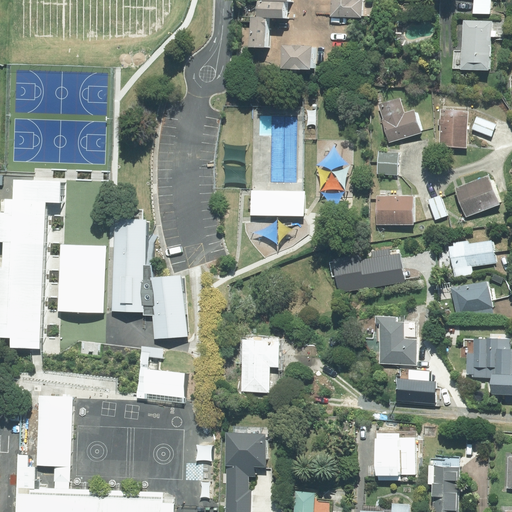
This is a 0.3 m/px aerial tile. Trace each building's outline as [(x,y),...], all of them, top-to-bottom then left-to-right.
[(250,20),(248,49),(265,51),(267,21),(283,23),(284,5),(287,5),(287,0),(258,0),(258,4),(257,4),(256,20),(250,20)] [(330,0),(330,19),(361,20),(362,0),(356,0),(330,0)] [(491,0),(473,0),(473,15),(491,16),(491,0)] [(463,21),(460,71),(488,73),(491,23),(463,21)] [(312,50),(282,49),(280,73),(310,74),(312,50)] [(378,106),(389,144),(422,135),(415,112),(404,115),(400,100),(378,106)] [(440,111),(438,148),(466,149),(468,112),(440,111)] [(496,126),(476,118),(471,130),(491,138),(496,126)] [(379,152),(377,176),(397,177),(399,154),(379,152)] [(17,344),(47,345),(50,200),(65,200),(65,178),(20,177),(20,196),(10,196),(10,209),(0,208),(0,238),(9,239),(8,265),(0,264),(0,322),(4,322),(4,336),(17,336),(17,344)] [(466,219),(500,207),(490,178),(456,190),(466,219)] [(306,192),(252,191),(252,193),(252,217),(305,218),(306,192)] [(376,197),(376,226),(413,227),(414,198),(376,197)] [(447,217),(440,197),(428,202),(435,221),(447,217)] [(152,219),(117,219),(116,309),(157,310),(156,334),(190,335),(191,274),(151,273),(152,219)] [(450,249),(454,279),(473,276),(472,268),(497,265),(494,242),(468,246),(468,243),(453,245),(453,248),(450,249)] [(349,265),(353,292),(394,285),(389,258),(349,265)] [(451,290),(456,316),(467,314),(472,324),(495,319),(488,283),(451,290)] [(398,318),(375,318),(375,326),(379,326),(379,366),(400,366),(399,377),(417,378),(418,341),(404,341),(405,324),(398,323),(398,318)] [(243,341),(241,393),(270,395),(270,369),(278,370),(280,344),(243,341)] [(498,341),(473,341),(473,355),(467,354),(467,376),(473,376),(473,379),(491,380),(491,397),(511,397),(511,377),(511,378),(511,351),(498,351),(498,341)] [(191,371),(144,367),(141,393),(187,399),(191,371)] [(69,468),(72,396),(37,394),(34,466),(69,468)] [(34,412),(19,411),(18,453),(33,453),(34,412)] [(265,470),(266,437),(226,435),(225,468),(227,468),(225,511),(250,511),(252,492),(248,492),(249,478),(256,479),(256,470),(265,470)] [(397,479),(397,447),(376,447),(376,479),(397,479)] [(458,511),(460,470),(433,469),(432,511),(458,511)] [(163,511),(163,498),(15,491),(15,511),(163,511)] [(293,493),(291,511),(313,511),(315,495),(293,493)]
